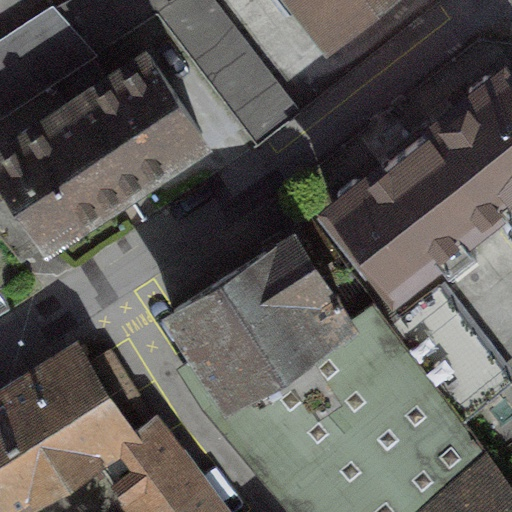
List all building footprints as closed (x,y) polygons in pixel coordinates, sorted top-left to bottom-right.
[(299,111),(214,0),(168,0),(167,0),(67,0),(53,9),(95,53),(155,14),(256,143),(299,111)] [(301,0),(329,35),(371,0),(301,0)] [(0,115),(95,53),(53,9),(0,43),(0,115)] [(148,52),(67,106),(121,187),(201,132),(148,52)] [(511,80),(502,68),(406,142),(468,223),(511,188),(511,80)] [(0,233),(17,254),(121,187),(67,106),(0,151),(0,174),(9,188),(0,193),(0,233)] [(406,142),(331,203),(394,281),(468,223),(406,142)] [(289,235),(174,308),(228,393),(207,406),(295,511),(417,511),(489,453),(463,419),(388,321),(373,301),(347,317),(315,268),(337,252),(304,209),(281,224),(289,235)] [(439,283),(388,321),(463,419),(511,380),(439,283)] [(75,347),(0,393),(0,506),(3,511),(94,454),(137,511),(224,511),(222,510),(224,508),(177,450),(152,415),(111,348),(85,363),(75,347)] [(511,511),(511,483),(489,453),(417,511),(511,511)]
